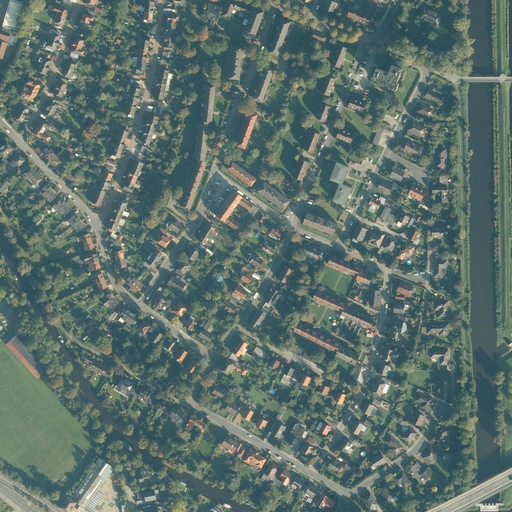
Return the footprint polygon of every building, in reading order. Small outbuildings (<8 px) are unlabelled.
[(25,4),(12,0),(9,0),(2,25),(3,26),(1,31),(0,30),(0,72),(3,62),(2,61),(7,43),(15,45),(17,36),(12,35),(14,29),(17,30),(25,4)] [(229,18),(232,9),(248,14),(260,18),(263,10),(234,0),(225,0),(220,15),(229,18)] [(337,4),(328,1),(325,11),(333,14),(337,4)] [(59,10),(57,14),(66,17),(68,9),(60,6),(60,4),(55,2),(53,8),(59,10)] [(218,5),(208,2),(207,5),(208,6),(206,10),(209,11),(207,18),(211,19),(210,24),(213,25),(217,11),(216,10),(218,5)] [(443,14),(424,6),(418,19),(438,27),(443,14)] [(358,22),(362,12),(351,8),(347,18),(358,22)] [(83,12),(81,19),(89,22),(90,19),(92,19),(93,18),(94,17),(93,15),(83,12)] [(358,22),(369,27),(373,17),(362,12),(358,22)] [(66,17),(57,14),(55,22),(63,25),(66,17)] [(166,14),(165,26),(174,27),(176,15),(166,14)] [(260,18),(248,14),(242,33),(254,37),(260,18)] [(275,33),(285,37),(292,20),(282,16),(275,33)] [(89,22),(81,19),(79,26),(87,28),(89,22)] [(328,36),(313,30),(310,36),(325,42),(328,36)] [(51,32),(49,39),(58,42),(60,35),(59,34),(53,33),(51,32)] [(164,32),(163,40),(173,41),(174,33),(164,32)] [(268,52),(278,56),(285,37),(275,33),(268,52)] [(73,42),(82,45),(84,38),(76,35),(73,42)] [(142,35),(140,47),(149,49),(151,37),(142,35)] [(58,42),(49,39),(48,41),(47,41),(45,45),(55,49),(58,42)] [(173,41),(163,40),(162,48),(172,49),(173,41)] [(82,45),(73,42),(70,50),(83,54),(84,49),(81,48),(82,45)] [(341,69),(349,49),(340,45),(332,65),(341,69)] [(231,46),(230,63),(242,64),(242,55),(243,48),(231,46)] [(140,47),(139,54),(147,55),(149,49),(140,47)] [(139,54),(137,61),(146,62),(147,55),(139,54)] [(40,64),(48,67),(50,60),(41,57),(39,61),(41,61),(40,64)] [(291,77),(297,59),(291,57),(284,75),(291,77)] [(68,58),(65,65),(74,69),(77,62),(68,58)] [(201,80),(204,61),(198,60),(194,79),(201,80)] [(137,61),(135,73),(144,75),(146,62),(137,61)] [(241,71),(242,64),(230,63),(229,79),(241,81),(241,71)] [(400,80),(405,67),(393,63),(390,72),(388,72),(387,71),(387,70),(378,67),(374,78),(380,81),(380,82),(399,89),(402,81),(400,80)] [(48,67),(40,64),(37,71),(45,74),(48,67)] [(65,65),(62,73),(72,77),(74,73),(72,72),(74,69),(65,65)] [(258,83),(268,87),(275,68),(265,65),(262,74),(258,83)] [(160,68),(159,75),(168,77),(169,71),(160,68)] [(159,75),(157,82),(167,84),(168,77),(159,75)] [(330,97),(337,80),(328,76),(321,94),(330,97)] [(28,79),(25,86),(37,92),(40,84),(34,81),(28,78),(28,79)] [(56,87),(64,90),(67,84),(60,81),(59,80),(56,87)] [(157,82),(156,90),(165,92),(167,84),(157,82)] [(252,100),(262,104),(268,87),(258,83),(255,91),(252,100)] [(205,85),(203,102),(214,103),(215,95),(216,86),(205,85)] [(37,92),(25,86),(21,95),(22,95),(28,98),(33,100),(37,92)] [(130,92),(139,95),(141,88),(132,86),(130,92)] [(56,87),(53,93),(61,97),(64,90),(56,87)] [(442,94),(430,88),(425,98),(440,105),(445,96),(442,94)] [(156,90),(154,97),(163,100),(165,92),(156,90)] [(129,99),(137,101),(139,95),(130,92),(129,99)] [(366,104),(351,98),(348,108),(362,113),(366,104)] [(22,105),(27,108),(30,103),(27,102),(21,99),(20,102),(23,103),(22,105)] [(127,106),(136,108),(137,101),(129,99),(127,106)] [(19,109),(18,111),(25,115),(28,109),(27,108),(22,105),(23,103),(20,102),(16,100),(13,106),(19,109)] [(47,107),(54,111),(58,105),(50,101),(47,107)] [(214,103),(203,102),(201,121),(211,122),(213,122),(213,113),(214,103)] [(326,121),(332,107),(322,103),(317,118),(326,121)] [(430,107),(422,103),(417,112),(430,118),(434,111),(434,109),(430,107)] [(127,106),(125,112),(134,115),(136,108),(127,106)] [(47,107),(43,113),(48,116),(51,117),(54,111),(47,107)] [(393,118),(396,112),(387,108),(384,113),(393,118)] [(22,121),(25,115),(18,111),(15,118),(22,121)] [(243,128),(253,132),(259,114),(249,111),(245,121),(243,128)] [(150,113),(148,120),(157,123),(160,116),(150,113)] [(37,126),(44,130),(45,127),(50,129),(52,126),(45,122),(40,119),(37,126)] [(148,120),(145,127),(155,130),(157,123),(148,120)] [(424,126),(413,120),(407,130),(422,137),(425,131),(427,127),(424,126)] [(199,121),(197,139),(208,140),(209,132),(211,122),(201,121),(199,121)] [(391,126),(380,121),(378,126),(389,131),(391,126)] [(44,130),(37,126),(33,133),(46,140),(49,136),(42,132),(44,130)] [(145,127),(143,133),(152,137),(155,130),(145,127)] [(373,143),(378,145),(384,129),(379,127),(373,143)] [(119,134),(127,137),(129,131),(121,128),(119,134)] [(236,147),(246,151),(253,132),(243,128),(239,137),(236,147)] [(355,134),(340,129),(336,138),(351,144),(355,134)] [(314,152),(321,134),(312,131),(305,149),(314,152)] [(143,133),(141,141),(150,144),(152,137),(143,133)] [(116,141),(124,144),(127,137),(119,134),(116,141)] [(208,140),(197,139),(195,157),(198,158),(207,161),(208,150),(208,140)] [(422,146),(409,139),(404,150),(417,156),(422,146)] [(14,148),(6,140),(0,146),(0,154),(4,158),(14,148)] [(114,148),(122,151),(124,144),(116,141),(114,148)] [(120,157),(122,151),(114,148),(112,154),(120,157)] [(304,151),(298,148),(296,154),(302,157),(303,154),(304,151)] [(447,167),(447,148),(436,148),(436,167),(447,167)] [(49,161),(56,154),(50,149),(43,155),(49,161)] [(25,160),(19,154),(12,160),(18,166),(25,160)] [(56,154),(49,161),(54,166),(60,160),(56,154)] [(198,158),(192,174),(202,178),(205,170),(208,162),(207,161),(198,158)] [(303,180),(310,162),(301,158),(294,177),(303,180)] [(132,166),(141,170),(144,163),(135,159),(132,166)] [(237,165),(231,161),(226,169),(238,177),(243,169),(237,165)] [(341,183),(344,184),(347,176),(350,167),(348,166),(337,162),(331,179),(341,183)] [(24,173),(29,179),(36,172),(31,166),(24,173)] [(132,166),(129,173),(138,177),(141,170),(132,166)] [(406,172),(395,167),(390,176),(401,181),(402,179),(406,172)] [(250,174),(243,169),(238,177),(250,186),(256,178),(250,174)] [(103,177),(110,180),(112,174),(105,171),(103,177)] [(36,172),(29,179),(35,185),(43,178),(36,172)] [(129,173),(127,180),(135,183),(138,177),(129,173)] [(70,174),(65,178),(70,182),(74,178),(70,174)] [(192,174),(186,190),(187,190),(196,194),(199,186),(202,178),(192,174)] [(100,184),(108,187),(110,180),(103,177),(100,184)] [(407,182),(402,179),(401,181),(399,185),(401,186),(404,188),(407,182)] [(127,180),(123,189),(132,192),(135,183),(127,180)] [(393,185),(382,180),(378,189),(388,194),(392,187),(393,185)] [(270,186),(263,181),(256,191),(269,201),(277,190),(270,186)] [(41,190),(46,195),(53,189),(48,183),(41,190)] [(344,184),(341,183),(334,200),(347,205),(350,197),(353,188),(344,184)] [(96,193),(104,196),(108,187),(100,184),(96,193)] [(427,191),(414,184),(408,194),(422,201),(424,196),(427,191)] [(440,185),(433,185),(433,195),(438,195),(437,203),(448,203),(448,185),(447,185),(440,185)] [(53,189),(46,195),(50,200),(58,194),(53,189)] [(197,194),(196,194),(187,190),(184,199),(181,206),(191,210),(197,194)] [(237,203),(242,197),(233,190),(224,203),(232,209),(237,203)] [(283,195),(277,190),(269,201),(283,210),(290,200),(283,195)] [(160,204),(167,207),(172,193),(165,191),(160,204)] [(104,196),(96,193),(92,203),(100,206),(104,196)] [(429,199),(424,196),(422,201),(420,203),(429,208),(429,199)] [(253,204),(242,197),(237,203),(238,203),(249,211),(253,204)] [(379,200),(373,197),(369,205),(378,209),(381,203),(382,202),(379,200)] [(54,204),(60,210),(66,203),(61,198),(54,204)] [(116,207),(125,211),(128,204),(118,200),(116,207)] [(66,203),(60,210),(65,215),(72,209),(66,203)] [(232,209),(224,203),(218,211),(215,215),(214,216),(223,222),(228,216),(232,209)] [(208,210),(215,215),(218,211),(211,206),(208,210)] [(392,209),(386,206),(380,219),(392,225),(395,219),(388,216),(392,209)] [(116,207),(113,214),(122,218),(125,211),(116,207)] [(314,227),(318,217),(313,214),(308,212),(304,224),(314,228),(314,227)] [(406,225),(410,217),(403,213),(401,216),(399,220),(399,221),(406,225)] [(68,220),(72,226),(81,220),(76,214),(68,220)] [(110,221),(119,225),(122,218),(113,214),(110,221)] [(266,217),(260,214),(257,219),(262,222),(266,217)] [(229,217),(228,216),(223,222),(225,223),(234,229),(239,224),(229,217)] [(325,231),(329,220),(324,218),(318,216),(318,217),(314,227),(324,232),(325,231)] [(81,220),(72,226),(77,232),(85,226),(81,220)] [(170,220),(167,225),(178,233),(183,225),(174,220),(172,222),(170,220)] [(334,235),(339,224),(334,222),(329,220),(325,231),(334,235)] [(110,221),(107,227),(116,231),(119,225),(110,221)] [(206,222),(202,231),(210,236),(215,227),(206,222)] [(438,226),(433,226),(433,239),(448,239),(448,226),(446,226),(446,223),(438,223),(438,226)] [(362,241),(368,230),(357,224),(351,236),(362,241)] [(18,231),(23,235),(27,230),(23,226),(18,231)] [(282,232),(274,226),(270,232),(277,238),(282,232)] [(409,239),(415,242),(420,232),(414,229),(411,235),(409,239)] [(208,241),(210,236),(202,231),(197,240),(210,247),(212,243),(208,241)] [(380,236),(372,232),(368,241),(371,243),(370,244),(379,248),(386,234),(381,232),(380,236)] [(83,243),(92,240),(89,233),(81,236),(83,243)] [(171,240),(163,234),(157,242),(166,248),(171,240)] [(392,252),(398,240),(389,236),(384,247),(384,248),(385,248),(392,252)] [(92,240),(83,243),(86,250),(94,247),(92,240)] [(275,246),(269,242),(264,248),(271,253),(275,246)] [(411,245),(407,243),(403,250),(401,249),(397,257),(403,261),(405,255),(409,257),(410,254),(412,255),(414,249),(415,247),(411,245)] [(322,250),(306,244),(302,254),(317,261),(322,250)] [(154,253),(151,257),(159,262),(163,256),(151,248),(149,250),(154,253)] [(199,253),(190,248),(185,257),(193,262),(199,253)] [(114,252),(116,260),(124,258),(122,250),(114,252)] [(89,264),(99,261),(97,253),(84,257),(83,258),(83,260),(85,261),(88,260),(89,264)] [(263,260),(254,255),(249,263),(258,268),(263,260)] [(343,271),(347,262),(332,256),(328,264),(343,271)] [(155,268),(159,262),(151,257),(147,262),(155,268)] [(124,258),(116,260),(118,267),(126,265),(124,258)] [(435,259),(435,278),(444,278),(444,269),(448,269),(449,260),(443,260),(436,260),(435,259)] [(99,261),(89,264),(90,271),(101,268),(99,261)] [(189,266),(181,261),(176,270),(183,275),(183,274),(189,266)] [(362,268),(347,262),(343,271),(358,277),(361,271),(362,268)] [(282,272),(291,277),(295,270),(286,265),(282,272)] [(365,273),(361,271),(358,277),(357,279),(361,281),(365,273)] [(247,273),(245,272),(240,279),(248,284),(252,277),(247,273)] [(282,272),(278,279),(287,284),(291,277),(282,272)] [(96,284),(105,280),(102,273),(93,276),(96,284)] [(369,275),(365,273),(361,281),(366,283),(369,275)] [(125,282),(131,287),(138,280),(132,274),(125,282)] [(374,277),(369,275),(366,283),(370,285),(374,277)] [(175,278),(172,276),(166,284),(179,293),(185,284),(175,278)] [(177,276),(175,278),(185,284),(187,282),(177,276)] [(107,287),(105,280),(96,284),(98,290),(107,287)] [(138,280),(131,287),(136,292),(143,284),(138,280)] [(413,287),(401,281),(397,291),(409,297),(413,287)] [(246,291),(237,285),(233,293),(242,299),(246,291)] [(273,288),(269,295),(275,299),(279,292),(273,288)] [(317,290),(313,299),(327,305),(331,297),(317,290)] [(371,298),(381,299),(382,291),(371,290),(371,298)] [(105,305),(115,297),(110,291),(103,297),(106,301),(103,303),(105,305)] [(159,309),(165,300),(158,295),(151,304),(159,309)] [(275,299),(269,295),(264,301),(271,305),(275,299)] [(230,299),(238,304),(240,301),(231,296),(230,299)] [(109,305),(112,309),(119,303),(115,297),(105,305),(106,307),(109,305)] [(228,302),(220,297),(216,304),(232,314),(236,307),(228,302)] [(347,304),(331,297),(327,305),(343,312),(346,307),(347,304)] [(380,306),(381,299),(371,298),(370,306),(380,306)] [(228,302),(236,307),(238,304),(230,299),(228,302)] [(171,311),(177,302),(175,300),(167,311),(171,313),(172,312),(171,311)] [(180,318),(187,308),(177,301),(177,302),(171,311),(172,312),(180,318)] [(449,301),(445,301),(434,301),(434,311),(439,311),(439,317),(449,317),(449,301)] [(404,305),(395,304),(394,313),(404,314),(405,305),(404,305)] [(125,321),(131,313),(125,308),(123,311),(121,310),(117,315),(119,316),(119,317),(122,319),(125,321)] [(349,319),(353,310),(349,308),(345,317),(349,319)] [(353,310),(349,319),(354,321),(358,312),(353,310)] [(257,312),(252,319),(259,324),(264,317),(257,312)] [(362,314),(358,312),(354,321),(358,323),(362,314)] [(131,313),(125,321),(128,323),(127,324),(123,329),(129,332),(136,322),(136,321),(138,318),(131,313)] [(87,327),(94,322),(88,314),(84,317),(86,319),(83,321),(87,327)] [(362,314),(358,323),(362,325),(366,316),(362,314)] [(370,318),(366,316),(362,325),(366,327),(370,318)] [(190,331),(196,323),(189,318),(183,326),(190,331)] [(370,318),(366,327),(374,330),(377,324),(373,322),(374,320),(370,318)] [(254,331),(259,324),(252,319),(247,326),(254,331)] [(391,332),(400,333),(402,334),(404,322),(393,320),(391,332)] [(145,335),(151,326),(143,321),(137,330),(145,335)] [(204,327),(197,336),(207,343),(213,335),(206,331),(211,324),(207,322),(204,327)] [(298,323),(294,332),(309,340),(314,331),(298,323)] [(449,323),(427,324),(427,328),(427,334),(439,334),(439,336),(450,336),(449,323)] [(87,329),(90,335),(95,331),(92,326),(87,329)] [(25,329),(6,345),(37,379),(42,375),(49,369),(22,339),(28,333),(25,329)] [(157,344),(163,335),(156,330),(153,334),(151,332),(147,337),(157,344)] [(329,338),(314,331),(309,340),(324,347),(329,338)] [(398,344),(400,333),(391,332),(389,343),(398,344)] [(329,338),(324,347),(337,354),(341,346),(342,345),(329,338)] [(176,345),(167,339),(164,343),(165,344),(164,347),(165,347),(164,349),(170,353),(173,350),(176,345)] [(241,339),(236,346),(243,350),(248,344),(241,339)] [(239,357),(243,350),(236,346),(232,352),(239,357)] [(288,350),(301,356),(303,352),(290,346),(288,350)] [(361,356),(341,346),(337,354),(336,356),(355,366),(361,356)] [(269,354),(256,347),(253,353),(265,360),(269,354)] [(182,362),(188,353),(181,348),(174,357),(182,362)] [(448,349),(429,348),(429,357),(439,357),(439,364),(440,364),(447,364),(448,364),(448,349)] [(395,351),(386,349),(383,358),(392,361),(395,351)] [(306,353),(303,358),(326,369),(328,365),(306,353)] [(84,363),(89,365),(92,360),(93,358),(87,355),(83,361),(85,362),(84,363)] [(274,358),(269,366),(276,370),(279,365),(281,362),(274,358)] [(194,374),(201,364),(193,359),(186,369),(194,374)] [(88,367),(96,372),(100,364),(92,360),(89,365),(88,367)] [(227,375),(233,365),(227,361),(225,360),(219,371),(227,375)] [(96,372),(105,376),(108,369),(100,364),(96,372)] [(389,367),(383,364),(379,374),(386,377),(390,367),(389,367)] [(356,385),(362,366),(357,365),(350,384),(356,385)] [(300,373),(287,366),(283,373),(284,374),(282,378),(292,383),(294,379),(296,380),(300,373)] [(311,378),(304,375),(301,382),(308,386),(311,378)] [(443,380),(443,375),(434,375),(434,392),(444,392),(443,380)] [(133,383),(121,376),(116,386),(127,392),(131,386),(133,383)] [(387,384),(382,381),(377,380),(371,393),(381,397),(387,384)] [(330,388),(322,384),(319,392),(327,396),(330,388)] [(136,388),(131,386),(127,392),(126,395),(129,396),(130,394),(133,395),(136,388)] [(226,391),(216,386),(212,393),(221,399),(226,391)] [(153,394),(141,387),(141,388),(137,394),(149,401),(153,394)] [(423,392),(419,391),(418,391),(414,400),(421,403),(420,407),(427,410),(433,397),(423,392)] [(347,396),(339,393),(335,401),(342,404),(347,396)] [(169,403),(159,397),(154,406),(164,411),(169,403)] [(239,408),(229,402),(224,410),(234,416),(239,408)] [(370,416),(374,406),(366,402),(361,412),(370,416)] [(183,410),(173,404),(167,415),(177,420),(183,410)] [(248,421),(253,412),(246,409),(241,417),(248,421)] [(421,425),(425,415),(423,414),(416,412),(414,411),(410,421),(421,425)] [(190,430),(194,424),(197,419),(191,415),(184,427),(190,430)] [(181,427),(185,421),(179,417),(176,424),(181,427)] [(263,430),(267,422),(260,418),(256,426),(263,430)] [(203,422),(197,419),(194,424),(200,428),(203,422)] [(359,435),(364,426),(356,421),(351,430),(359,435)] [(271,434),(279,439),(286,427),(278,422),(271,434)] [(326,435),(331,427),(324,423),(319,431),(326,435)] [(290,445),(296,448),(306,430),(305,430),(306,428),(298,424),(298,425),(296,425),(289,437),(293,439),(290,445)] [(444,426),(440,425),(433,440),(444,445),(449,436),(446,435),(449,430),(449,429),(444,426)] [(409,443),(417,432),(409,426),(401,437),(409,443)] [(221,433),(211,427),(207,434),(213,438),(211,440),(215,442),(221,433)] [(238,441),(225,434),(220,443),(228,448),(227,450),(231,452),(238,441)] [(395,438),(390,434),(384,441),(390,446),(388,448),(395,455),(403,446),(395,438)] [(307,444),(312,447),(316,440),(310,437),(305,444),(306,445),(307,444)] [(347,453),(353,445),(346,439),(339,448),(347,453)] [(242,457),(248,447),(242,444),(236,454),(242,457)] [(312,447),(307,444),(306,445),(302,452),(309,456),(312,452),(314,454),(316,450),(312,447)] [(440,451),(429,445),(423,456),(431,461),(433,458),(439,462),(444,454),(444,453),(440,451)] [(267,457),(249,447),(242,459),(247,462),(249,459),(256,463),(256,464),(261,467),(267,457)] [(369,458),(376,468),(386,461),(383,455),(380,451),(369,458)] [(76,501),(85,508),(114,467),(99,456),(70,496),(66,494),(58,505),(67,511),(76,501)] [(280,465),(271,460),(264,474),(272,479),(280,465)] [(342,466),(333,460),(328,467),(338,473),(342,466)] [(425,470),(416,461),(410,468),(414,473),(413,475),(417,479),(420,475),(425,479),(432,473),(426,468),(425,470)] [(136,469),(138,479),(145,477),(143,467),(136,469)] [(291,472),(284,469),(280,476),(283,478),(282,481),(278,479),(275,483),(284,488),(288,480),(287,480),(291,472)] [(409,479),(402,470),(392,477),(397,485),(400,483),(404,488),(411,483),(409,479)] [(305,480),(297,476),(292,483),(300,488),(305,480)] [(392,492),(385,482),(378,487),(387,501),(395,495),(392,492)] [(318,488),(311,483),(307,489),(305,492),(306,492),(313,496),(318,488)] [(138,499),(145,497),(144,491),(143,492),(142,489),(136,490),(138,499)] [(154,490),(144,491),(145,497),(145,501),(155,499),(154,494),(154,490)] [(378,503),(370,492),(361,498),(369,509),(378,503)] [(336,501),(322,493),(319,499),(316,504),(323,508),(325,505),(331,508),(336,501)]
